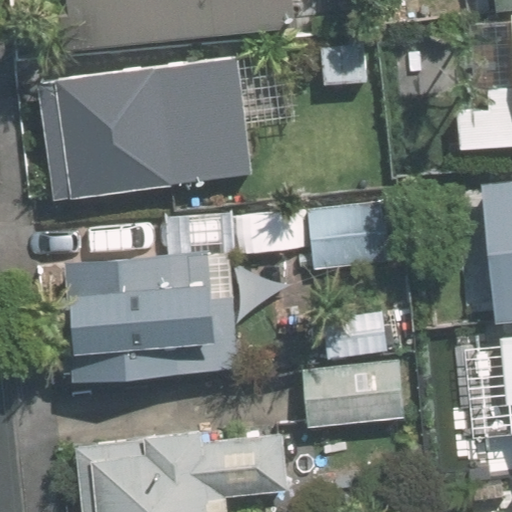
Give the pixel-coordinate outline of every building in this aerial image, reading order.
[(56,0),(60,34),(258,12),(256,0),(56,0)] [(511,6),(510,6),(511,18),(467,22),(473,90),(486,89),(487,104),(470,105),(472,123),(455,124),(458,144),(511,139),(511,6)] [(317,38),(321,77),(365,73),(362,33),(317,38)] [(233,49),(33,70),(46,183),(246,161),(233,49)] [(488,237),(416,244),(424,307),(511,297),(511,165),(481,169),(488,237)] [(378,198),(305,205),(310,262),(384,256),(378,198)] [(234,361),(227,257),(235,256),(230,205),(161,213),(165,249),(62,254),(65,291),(52,292),(54,341),(61,341),(63,365),(68,365),(68,371),(234,361)] [(376,304),(381,346),(406,343),(402,302),(376,304)] [(511,329),(497,332),(504,395),(511,394),(511,329)] [(394,352),(299,364),(306,420),(400,408),(394,352)] [(291,511),(290,504),(228,510),(227,485),(288,480),(282,425),(202,433),(202,419),(147,424),(147,432),(79,438),(85,511),(291,511)]
